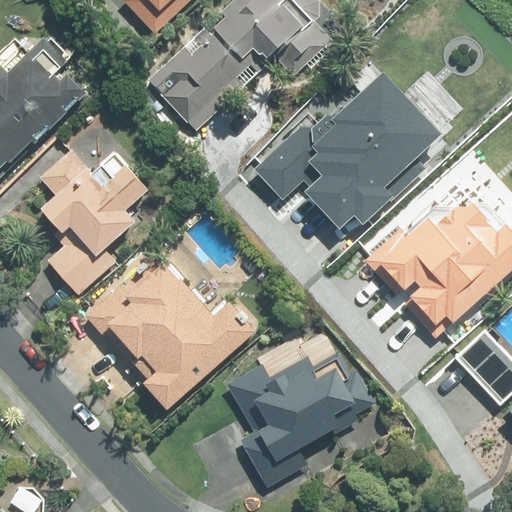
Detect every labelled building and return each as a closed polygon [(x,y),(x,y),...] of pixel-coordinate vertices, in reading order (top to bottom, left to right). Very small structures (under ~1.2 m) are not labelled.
[(154,34),(189,0),(122,0),(131,10),(122,17),(137,34),(147,26),(154,34)] [(232,0),(219,13),(224,18),(208,33),(203,28),(146,83),(195,134),(275,58),(294,78),(333,41),(314,21),(318,17),(317,1),(316,0),(232,0)] [(0,177),(86,95),(59,67),(71,56),(52,37),(46,42),(41,37),(5,72),(0,66),(0,177)] [(134,80),(149,66),(141,57),(125,71),(134,80)] [(389,102),(366,76),(304,133),(301,129),(257,170),(285,200),(308,179),(353,228),(435,151),(412,126),(414,121),(414,115),(410,108),(404,102),(397,99),(389,102)] [(77,293),(114,261),(101,246),(129,222),(119,209),(141,190),(110,153),(85,174),(80,169),(84,165),(70,149),(38,176),(52,193),(34,208),(63,244),(46,258),(77,293)] [(491,206),(485,200),(468,199),(460,207),(435,204),(406,232),(400,225),(365,258),(438,335),(511,265),(511,213),(499,200),(491,206)] [(164,409),(253,331),(227,300),(211,314),(156,252),(88,311),(106,332),(109,329),(134,357),(132,359),(146,375),(139,381),(164,409)] [(511,349),(488,325),(458,352),(511,408),(511,349)] [(304,357),(267,379),(259,365),(224,385),(251,433),(237,441),(264,488),(304,465),(296,452),(327,434),(329,438),(356,423),(352,417),(371,406),(352,372),(346,374),(335,354),(310,367),(304,357)]
